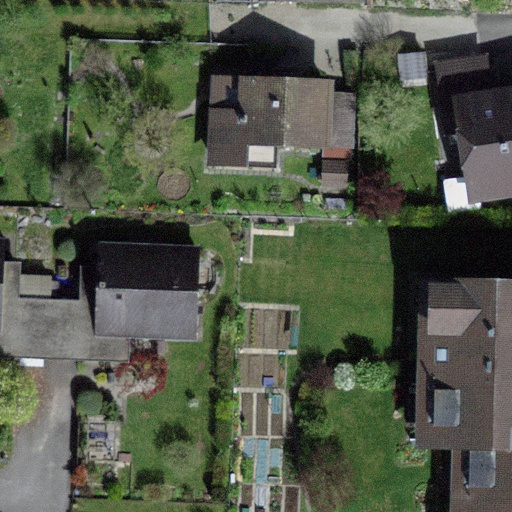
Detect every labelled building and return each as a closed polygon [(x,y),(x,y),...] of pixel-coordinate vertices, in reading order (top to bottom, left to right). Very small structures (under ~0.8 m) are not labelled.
[(443,103),(467,100),(479,190),(511,184),(511,85),(488,89),(484,60),(438,67),(443,103)] [(358,97),(221,89),(216,163),(354,171),(358,97)] [(14,249),(0,248),(0,346),(13,347),(14,249)] [(202,258),(100,256),(99,349),(201,350),(202,258)] [(457,455),(511,454),(511,298),(423,299),(424,455),(457,455)] [(17,362),(50,362),(51,300),(19,299),(17,362)] [(82,301),(51,300),(50,362),(81,363),(82,301)] [(511,511),(511,454),(457,455),(457,511),(511,511)]
